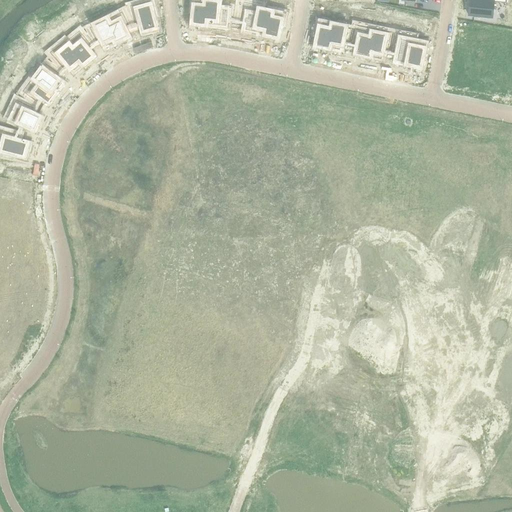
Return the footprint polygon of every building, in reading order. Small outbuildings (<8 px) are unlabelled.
[(150,0),(149,0),(129,5),(133,20),(140,19),(144,32),(156,29),(152,13),(154,13),(150,0)] [(194,0),(192,0),(192,9),(194,9),(193,23),(204,24),(207,1),(194,0)] [(217,2),(215,25),(226,26),(227,14),(234,15),(235,0),(216,0),(217,2)] [(488,0),(469,0),(468,15),(492,17),(493,1),(506,3),(505,0),(489,0),(488,0)] [(207,1),(204,24),(215,25),(217,2),(207,1)] [(243,1),(240,16),(247,18),(244,30),(256,32),(260,10),(261,10),(262,5),(243,1)] [(260,10),(256,32),(266,34),(271,12),(261,10),(260,10)] [(123,11),(106,19),(117,41),(127,36),(123,28),(129,25),(123,11)] [(271,12),(266,34),(277,36),(280,23),(282,24),(284,15),(271,12)] [(106,19),(89,28),(94,39),(101,36),(106,46),(117,41),(106,19)] [(319,22),(317,31),(319,31),(317,44),(328,47),(333,25),(319,22)] [(355,24),(353,36),(359,38),(356,52),(368,55),(374,28),(355,24)] [(333,25),(328,47),(340,49),(342,37),(349,39),(351,28),(333,25)] [(374,28),(368,55),(380,57),(382,45),(389,47),(392,32),(374,28)] [(80,30),(65,42),(83,63),(92,55),(84,46),(89,42),(80,30)] [(395,32),(392,48),(399,49),(396,61),(408,63),(413,39),(414,36),(395,32)] [(413,39),(408,63),(420,65),(422,54),(429,55),(431,43),(413,39)] [(65,42),(51,54),(59,64),(64,59),(74,71),(83,63),(65,42)] [(463,60),(459,76),(472,78),(474,65),(481,66),(484,51),(463,46),(460,60),(463,60)] [(489,52),(486,67),(493,68),(490,80),(502,82),(507,60),(508,56),(489,52)] [(507,60),(502,82),(511,84),(511,61),(507,60)] [(36,78),(55,93),(62,83),(53,76),(57,70),(47,63),(36,78)] [(33,76),(22,91),(34,101),(38,95),(48,102),(55,93),(36,78),(33,76)] [(20,101),(11,120),(21,125),(22,123),(34,128),(39,117),(29,112),(32,106),(20,101)] [(2,130),(0,135),(0,151),(9,154),(10,152),(25,156),(29,144),(15,140),(17,134),(2,130)] [(0,182),(22,184),(23,172),(11,171),(11,164),(0,163),(0,182)] [(0,201),(9,202),(9,195),(21,196),(22,184),(0,182),(0,201)] [(9,208),(0,209),(0,227),(0,228),(24,224),(22,213),(10,215),(9,208)] [(0,227),(0,245),(0,248),(16,245),(14,238),(26,236),(24,224),(0,228),(0,227)] [(17,250),(1,253),(5,274),(18,272),(18,269),(34,267),(32,254),(18,257),(17,250)] [(13,283),(9,301),(32,307),(35,295),(26,293),(28,287),(13,283)] [(9,301),(4,320),(16,323),(18,316),(30,319),(32,307),(9,301)] [(0,326),(0,351),(6,357),(14,347),(5,340),(10,334),(0,326)]
